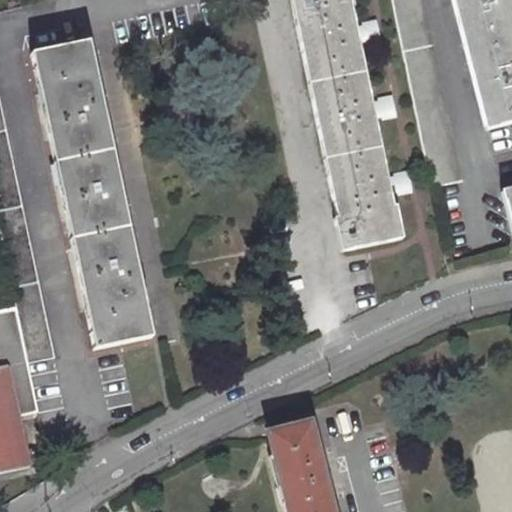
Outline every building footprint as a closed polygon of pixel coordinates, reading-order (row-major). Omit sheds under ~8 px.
[(345,0),(286,0),(336,250),(393,238),(385,195),(393,193),(393,196),(406,193),(402,174),(390,176),(390,179),(382,181),(370,118),(378,116),(378,120),(391,117),(387,96),(375,98),(375,102),(366,104),(354,41),(362,40),(362,43),(376,40),(372,19),(359,22),(359,25),(351,28),(345,0)] [(462,183),(425,0),(393,0),(433,188),(462,183)] [(511,4),(511,0),(454,0),(488,130),(511,123),(511,4)] [(86,41),(27,53),(88,349),(148,337),(86,41)] [(56,359),(0,98),(0,224),(19,312),(30,364),(56,359)] [(511,191),(503,194),(511,226),(511,191)] [(0,315),(0,480),(32,474),(20,418),(41,414),(30,364),(19,312),(0,315)] [(304,434),(264,443),(281,511),(324,511),(314,472),(304,434)]
